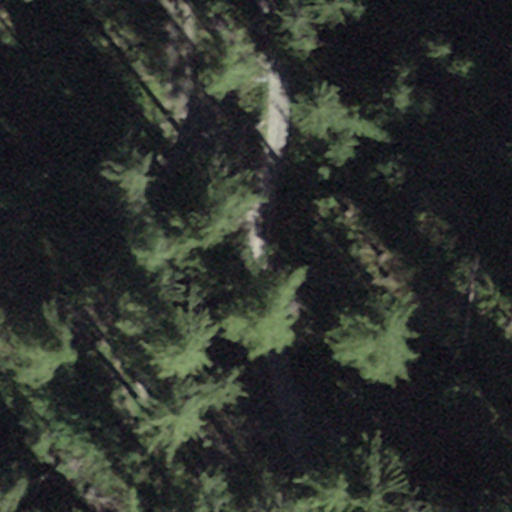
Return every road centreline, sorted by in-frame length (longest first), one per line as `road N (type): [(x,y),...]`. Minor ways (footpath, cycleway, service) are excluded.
road 1 (track): [(324,511),(286,438),(275,320),(278,132),(262,0)]
road 2 (track): [(187,0),(209,138),(147,488),(154,511)]
